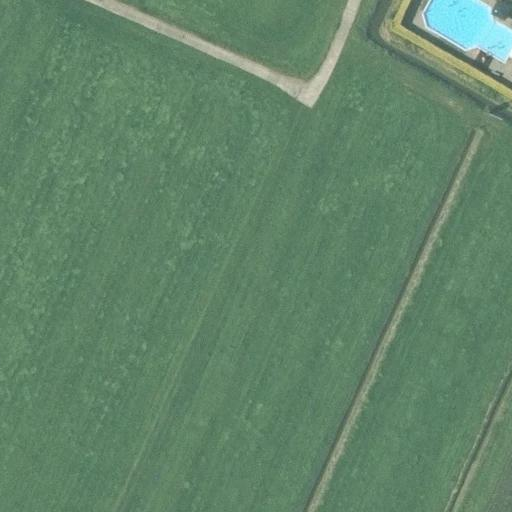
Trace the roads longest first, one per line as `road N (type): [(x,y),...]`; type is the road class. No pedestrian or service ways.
road 1 (track): [(126,511),(313,84)]
road 2 (track): [(128,0),(321,88),(359,0)]
